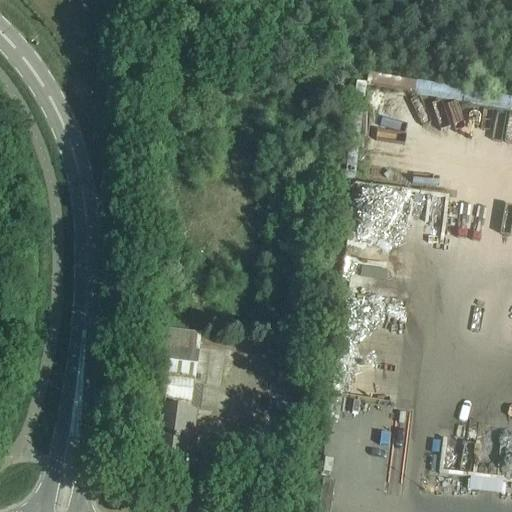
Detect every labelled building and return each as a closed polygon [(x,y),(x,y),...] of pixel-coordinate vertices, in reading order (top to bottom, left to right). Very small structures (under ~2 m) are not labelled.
[(367,74),(365,83),(414,94),(416,85),(367,74)] [(445,221),(448,196),(355,185),(351,213),(404,220),(406,201),(418,202),(417,213),(430,214),(429,220),(445,221)] [(147,376),(194,382),(200,335),(172,331),(153,329),(147,375),(147,376)] [(190,415),(191,405),(154,401),(154,403),(150,430),(155,431),(151,460),(188,465),(194,415),(190,415)] [(403,492),(405,435),(391,435),(389,492),(403,492)] [(325,464),(338,466),(341,441),(328,440),(325,464)] [(331,484),(370,489),(372,477),(337,472),(332,472),(331,484)]
